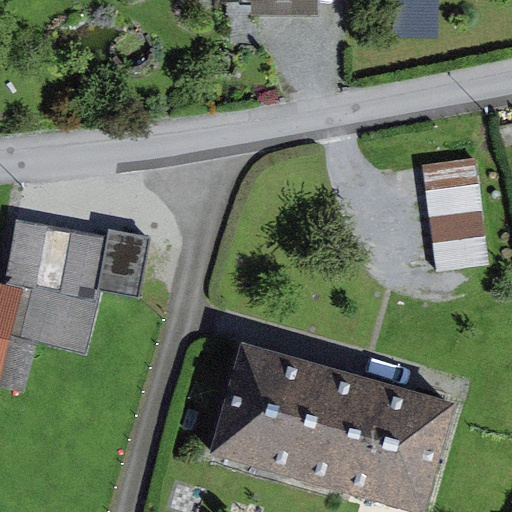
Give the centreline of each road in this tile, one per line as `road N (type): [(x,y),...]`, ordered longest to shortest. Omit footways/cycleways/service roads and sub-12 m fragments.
road 1 (residential): [(138,511),(243,142)]
road 2 (residential): [(243,142),(511,88)]
road 3 (residential): [(0,159),(243,142)]
